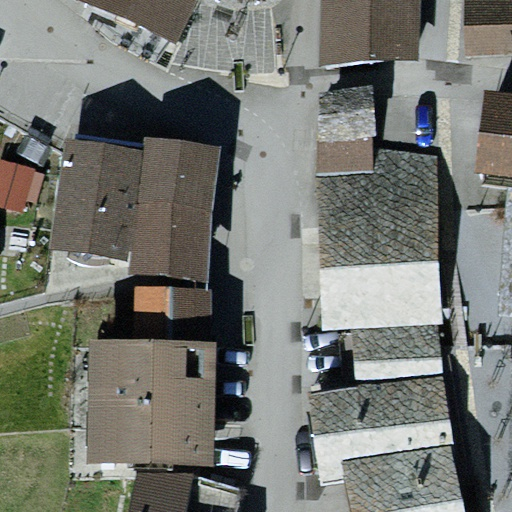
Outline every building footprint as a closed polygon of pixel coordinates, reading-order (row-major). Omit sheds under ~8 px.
[(96,0),(95,2),(199,48),(221,0),(96,0)] [(418,0),(321,0),(324,63),(421,60),(418,0)] [(511,0),(452,0),(451,51),(511,53),(511,0)] [(306,102),(308,153),(382,146),(377,90),(306,102)] [(511,106),(498,106),(495,182),(511,182),(511,106)] [(148,146),(144,201),(217,207),(222,149),(150,134),(148,146)] [(148,146),(74,139),(65,241),(131,246),(135,200),(144,201),(148,146)] [(382,146),(308,153),(324,331),(353,329),(434,321),(418,142),(382,146)] [(33,173),(0,164),(0,213),(22,219),(33,173)] [(511,192),(511,193),(503,313),(511,313),(511,192)] [(217,207),(144,201),(137,273),(145,274),(211,280),(217,207)] [(124,351),(201,353),(203,295),(125,293),(124,351)] [(436,323),(354,333),(361,385),(442,375),(436,323)] [(124,351),(98,351),(97,465),(206,466),(207,352),(201,353),(124,351)] [(455,447),(442,375),(361,385),(319,393),(331,469),(358,465),(455,447)] [(467,511),(455,447),(358,465),(367,511),(467,511)] [(229,511),(231,480),(133,476),(131,511),(229,511)]
